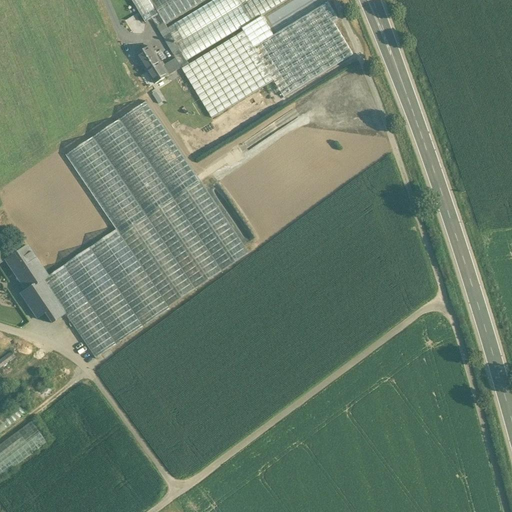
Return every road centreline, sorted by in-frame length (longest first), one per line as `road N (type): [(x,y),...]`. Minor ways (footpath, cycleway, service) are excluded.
road 1 (secondary): [(369,0),(439,188),(511,427)]
road 2 (track): [(150,511),(443,295)]
road 3 (track): [(443,295),(335,0)]
road 4 (residential): [(0,327),(77,359),(177,492)]
road 5 (track): [(443,295),(506,511)]
